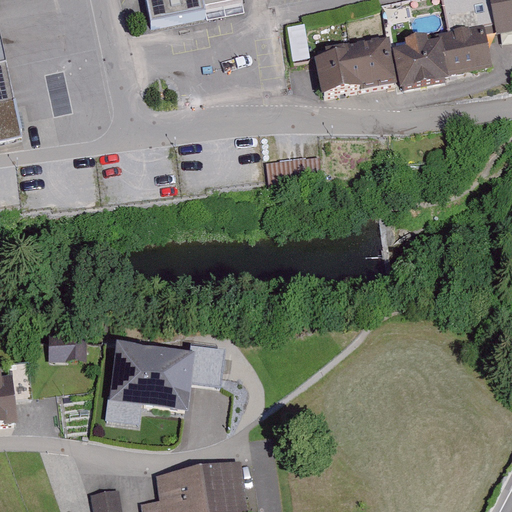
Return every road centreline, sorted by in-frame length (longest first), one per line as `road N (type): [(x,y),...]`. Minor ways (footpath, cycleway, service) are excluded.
road 1 (residential): [(106,0),(132,130),(407,122),(511,110)]
road 2 (residential): [(0,446),(143,464),(248,452)]
